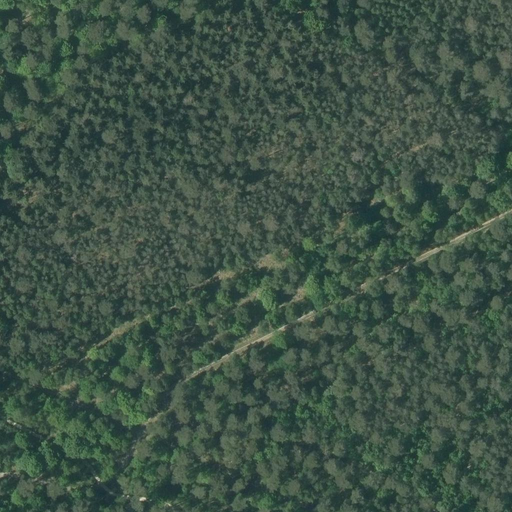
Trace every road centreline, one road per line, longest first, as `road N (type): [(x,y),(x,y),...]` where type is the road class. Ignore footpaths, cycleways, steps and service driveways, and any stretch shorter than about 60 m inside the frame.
road 1 (track): [(0,482),(72,491),(101,484),(125,462),(166,391),(511,212)]
road 2 (track): [(315,511),(0,371)]
